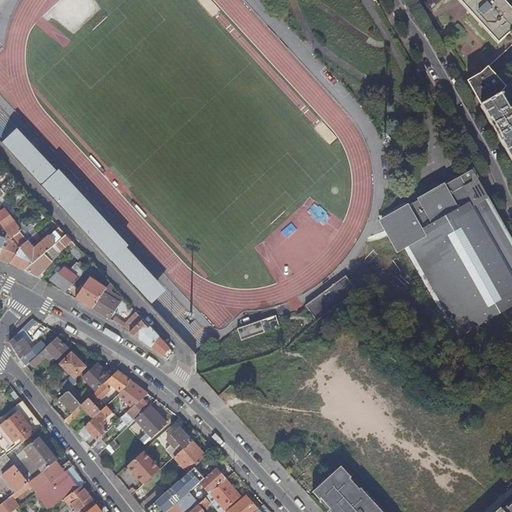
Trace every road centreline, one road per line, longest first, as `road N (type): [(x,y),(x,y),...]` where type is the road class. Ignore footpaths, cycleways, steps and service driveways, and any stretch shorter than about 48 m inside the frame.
road 1 (residential): [(0,154),(177,345),(185,373),(175,387)]
road 2 (secondary): [(511,210),(397,0)]
road 3 (residential): [(0,357),(126,511)]
road 4 (secondary): [(175,387),(298,511)]
road 5 (secondary): [(30,293),(175,387)]
